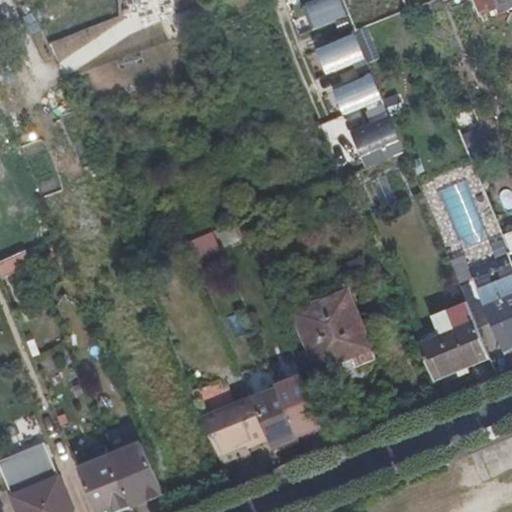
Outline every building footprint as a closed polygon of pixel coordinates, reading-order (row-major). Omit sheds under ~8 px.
[(324,30),(347,20),(338,0),(332,0),(324,4),(323,2),(314,7),(324,29),(324,30)] [(498,10),(493,0),(474,0),(481,17),(498,10)] [(511,0),(493,0),(498,10),(499,14),(511,9),(511,0)] [(324,29),(314,7),(307,10),(317,32),(324,29)] [(355,39),(319,55),(329,77),(364,61),(355,39)] [(373,79),(336,95),(346,119),(384,102),(373,79)] [(391,122),(354,137),(364,160),(400,145),(391,122)] [(386,175),(372,179),(380,202),(394,198),(386,175)] [(238,243),(233,231),(217,237),(222,250),(238,243)] [(192,240),(196,257),(220,252),(216,235),(192,240)] [(28,254),(0,262),(0,270),(3,278),(33,269),(28,254)] [(336,289),(371,275),(364,258),(329,272),(336,289)] [(333,299),(362,366),(376,360),(348,293),(333,299)] [(511,296),(502,301),(500,297),(484,304),(493,325),(498,323),(508,348),(511,346),(511,296)] [(355,368),(362,366),(333,299),(293,316),(318,374),(319,376),(323,379),(327,380),(332,380),(337,378),(341,374),(342,368),(341,363),(351,358),(355,368)] [(434,318),(441,336),(475,322),(468,304),(449,312),(434,318)] [(420,345),(436,383),(492,359),(476,321),(475,322),(441,336),(420,345)] [(271,440),(275,450),(299,440),(298,437),(323,427),(302,379),(278,389),(278,391),(254,401),(271,440)] [(253,399),(204,419),(213,440),(220,457),(238,449),(236,444),(245,440),(247,445),(249,449),(271,440),(254,401),(253,399)] [(236,444),(238,449),(247,445),(245,440),(236,444)] [(164,492),(144,444),(112,458),(132,506),(164,492)] [(132,506),(112,458),(81,471),(97,511),(108,511),(114,510),(114,511),(124,511),(133,509),(132,506)] [(45,484),(60,478),(57,472),(42,479),(45,484)] [(73,511),(60,478),(45,484),(13,497),(18,511),(73,511)] [(165,495),(164,492),(132,506),(133,509),(165,495)]
